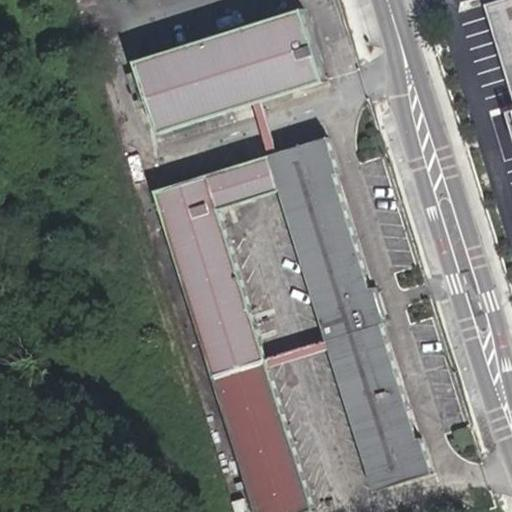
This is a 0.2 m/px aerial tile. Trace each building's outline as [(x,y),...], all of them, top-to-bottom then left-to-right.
[(216,25),(274,7),(271,0),(256,0),(213,14),(216,25)] [(511,0),(504,0),(489,5),(511,82),(511,0)] [(135,64),(157,132),(254,103),(264,100),(322,82),(301,13),(135,64)] [(264,100),(254,103),(271,156),(281,153),(264,100)] [(338,175),(326,139),(281,153),(271,156),(282,192),(328,342),(331,350),(374,492),(430,475),(419,439),(416,440),(380,327),(385,326),(373,289),(369,290),(334,176),(338,175)] [(255,200),(282,192),(271,156),(243,165),(255,200)] [(218,212),(255,200),(243,165),(154,192),(254,511),(309,511),(312,511),(267,370),(265,361),(218,212)] [(267,370),(331,350),(328,342),(265,361),(267,370)]
